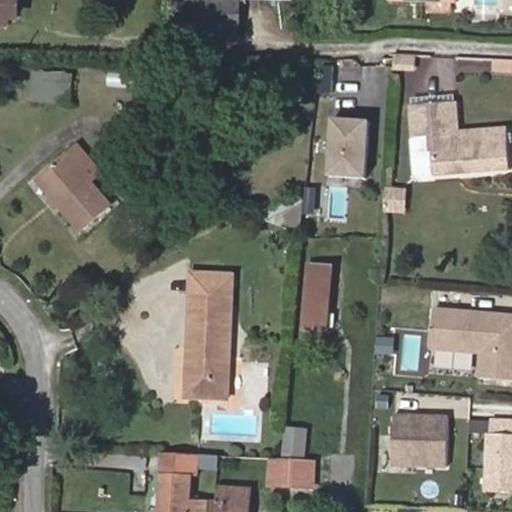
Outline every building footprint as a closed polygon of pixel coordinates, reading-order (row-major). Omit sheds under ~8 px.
[(11,0),(0,0),(0,25),(11,26),(11,19),(11,0)] [(20,19),(20,0),(11,0),(11,19),(20,19)] [(241,0),(196,0),(195,35),(241,37),(241,0)] [(455,0),(428,0),(428,12),(453,12),(454,0),(455,0)] [(414,69),(414,55),(395,54),(394,68),(414,69)] [(511,59),(493,59),(493,71),(511,71),(511,59)] [(336,93),(338,69),(318,67),(316,92),(336,93)] [(72,105),(74,73),(33,71),(31,102),(72,105)] [(511,169),(511,164),(509,128),(459,132),(457,101),(411,105),(414,138),(416,137),(412,143),(415,172),(419,177),(452,174),(452,169),(462,168),(462,174),(511,169)] [(376,180),(380,123),(342,121),(338,177),(376,180)] [(102,174),(78,145),(68,154),(92,182),(102,174)] [(92,182),(68,154),(38,179),(82,231),(112,206),(92,182)] [(408,215),(410,189),(386,188),(385,213),(408,215)] [(327,331),(333,266),(310,264),(304,329),(327,331)] [(235,403),(242,275),(194,272),(187,401),(235,403)] [(511,380),(511,315),(437,309),(434,351),(485,355),(484,378),(511,380)] [(187,349),(178,349),(176,400),(186,400),(187,349)] [(453,469),(454,417),(397,416),(396,468),(453,469)] [(511,494),(511,420),(496,420),(495,437),(492,437),(489,493),(511,494)] [(306,460),(308,430),(287,428),(284,459),(306,460)] [(207,511),(208,501),(191,500),(192,475),(199,475),(200,466),(200,455),(164,453),(160,511),(207,511)] [(220,467),(221,456),(200,455),(200,466),(220,467)] [(314,487),(316,460),(306,460),(284,459),(272,458),(271,485),(314,487)] [(245,511),(251,511),(252,490),(218,488),(215,511),(245,511)]
